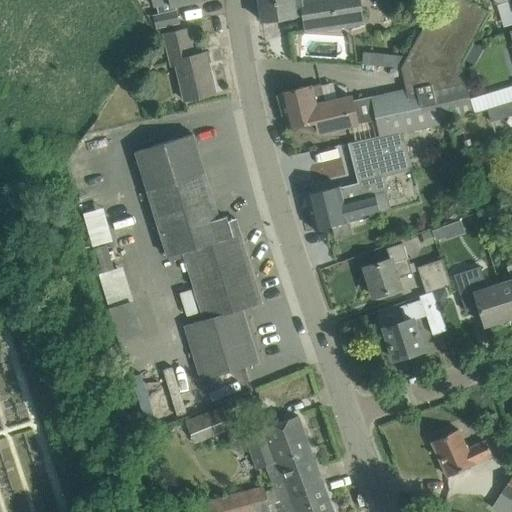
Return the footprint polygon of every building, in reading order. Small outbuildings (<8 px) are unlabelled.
[(259,0),(263,21),(295,16),(295,19),(305,18),(307,33),(363,24),(360,0),(259,0)] [(372,98),(381,136),(403,131),(441,123),(441,122),(473,113),(470,98),(461,61),(488,12),(465,0),(435,0),(407,56),(402,68),(407,90),(372,98)] [(154,14),(157,28),(179,23),(176,9),(154,14)] [(194,54),(188,28),(164,33),(172,65),(176,64),(185,100),(216,93),(206,52),(194,54)] [(134,70),(142,77),(165,51),(157,45),(134,70)] [(401,72),(401,53),(362,52),(362,71),(401,72)] [(289,127),(317,120),(328,117),(325,103),(320,85),(312,87),(311,84),(281,92),(289,127)] [(317,120),(320,132),(357,123),(351,97),(325,103),(328,117),(317,120)] [(511,101),(487,109),(491,121),(511,114),(511,101)] [(333,225),(336,237),(352,234),(349,221),(390,212),(381,177),(413,169),(403,131),(381,136),(348,142),(359,182),(340,187),(340,185),(306,194),(315,229),(333,225)] [(259,362),(243,308),(262,302),(240,231),(233,234),(227,215),(219,218),(193,133),(137,151),(169,256),(185,251),(206,319),(185,325),(202,380),(259,362)] [(105,206),(85,210),(91,244),(111,241),(105,206)] [(441,226),(432,230),(436,240),(445,237),(441,226)] [(387,247),(391,258),(365,266),(375,296),(401,288),(398,277),(413,272),(404,242),(387,247)] [(107,244),(95,248),(103,272),(114,269),(107,244)] [(419,266),(427,293),(433,291),(445,287),(450,285),(442,259),(419,266)] [(511,279),(499,283),(510,318),(511,316),(511,264),(507,266),(511,279)] [(510,318),(499,283),(487,287),(481,266),(455,274),(464,305),(478,301),(486,325),(510,318)] [(445,287),(433,291),(437,303),(446,301),(448,294),(445,287)] [(427,293),(420,295),(421,299),(400,306),(405,321),(385,327),(394,358),(423,349),(414,319),(427,315),(433,334),(447,330),(437,303),(433,291),(427,293)] [(232,427),(224,406),(186,421),(195,442),(232,427)] [(486,417),(490,427),(501,423),(496,412),(486,417)] [(267,465),(280,501),(324,485),(298,415),(245,435),(257,469),(267,465)] [(432,441),(448,476),(493,455),(486,440),(468,449),(459,429),(432,441)] [(511,476),(501,494),(511,500),(511,476)] [(280,501),(282,505),(285,504),(287,511),(334,511),(324,485),(280,501)] [(204,503),(206,511),(272,511),(265,486),(204,503)]
